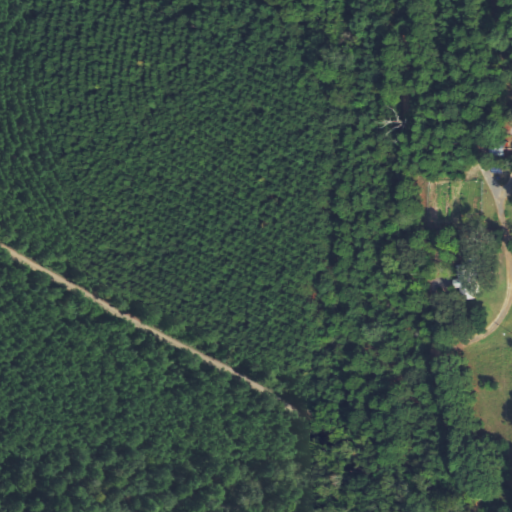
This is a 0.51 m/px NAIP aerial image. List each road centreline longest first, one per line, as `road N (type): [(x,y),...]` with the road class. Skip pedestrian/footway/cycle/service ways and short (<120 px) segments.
road 1 (residential): [(470,511),(479,403),(384,81),(380,0)]
road 2 (residential): [(443,511),(0,233)]
